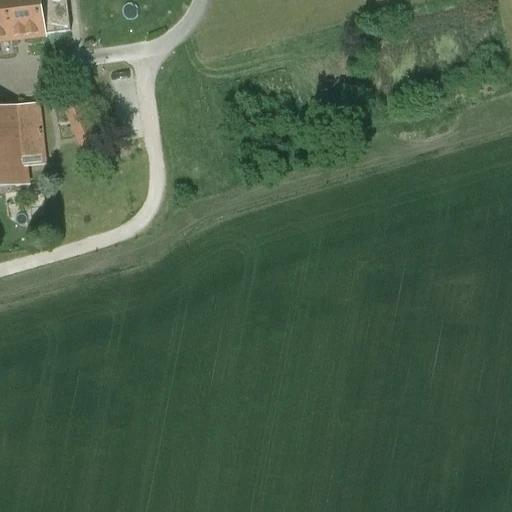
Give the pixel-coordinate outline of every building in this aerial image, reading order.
[(0,0),(0,40),(10,39),(5,0),(0,0)] [(5,0),(10,39),(71,32),(67,0),(5,0)] [(89,124),(78,98),(63,103),(84,155),(104,148),(94,122),(89,124)] [(39,104),(19,107),(24,155),(45,153),(39,104)] [(19,107),(0,109),(0,189),(27,185),(24,155),(19,107)]
